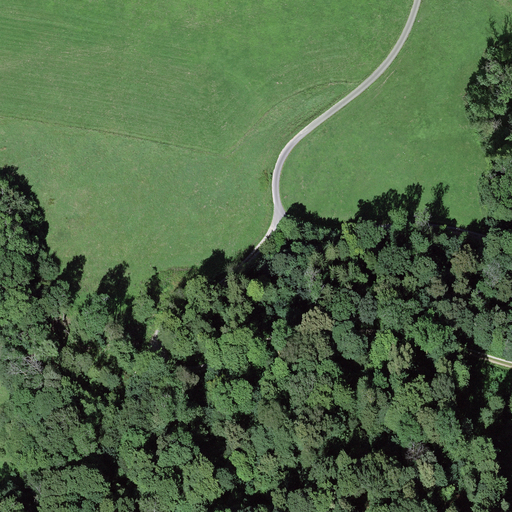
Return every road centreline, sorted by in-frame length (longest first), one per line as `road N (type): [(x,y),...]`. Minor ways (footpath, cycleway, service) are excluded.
road 1 (track): [(511,365),(404,333),(289,336),(191,371),(168,365),(159,345)]
road 2 (track): [(283,221),(276,194),(282,158),(382,68),(418,0)]
road 3 (track): [(283,221),(334,232),(444,227),(511,241)]
road 4 (track): [(159,345),(166,325),(283,221)]
